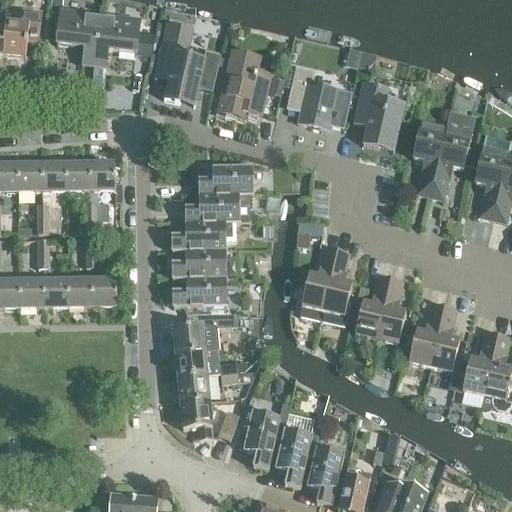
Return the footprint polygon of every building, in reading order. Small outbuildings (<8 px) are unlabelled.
[(6,26),(5,36),(6,36),(3,60),(25,62),(27,45),(39,46),(42,16),(22,13),(21,27),(6,26)] [(83,69),(94,71),(100,19),(61,14),(57,48),(85,52),(83,69)] [(100,19),(94,71),(106,72),(108,55),(136,58),(140,24),(100,19)] [(168,85),(164,103),(194,110),(205,63),(187,58),(189,47),(164,42),(155,82),(168,85)] [(247,57),(246,62),(230,58),(217,115),(231,119),(233,112),(262,119),(272,78),(257,75),(261,61),(247,57)] [(296,72),(287,112),(301,115),(298,127),(328,134),(330,129),(344,133),(352,97),(338,93),(312,87),(314,76),(296,72)] [(278,81),(272,80),(269,92),(268,96),(270,96),(280,99),(282,91),(284,82),(278,81)] [(354,127),(367,130),(363,149),(393,156),(404,109),(389,105),(386,104),(388,93),(363,87),(354,127)] [(417,198),(430,202),(446,132),(421,126),(412,163),(424,165),(417,198)] [(446,132),(430,202),(444,205),(451,172),(463,174),(471,138),(446,132)] [(508,157),(493,225),(506,228),(511,202),(511,147),(510,147),(508,157)] [(479,221),(493,225),(508,157),(483,151),(474,188),(486,190),(479,221)] [(50,197),(67,197),(66,168),(42,169),(42,197),(42,209),(48,209),(50,209),(50,197)] [(67,197),(91,196),(91,168),(66,168),(67,197)] [(91,196),(91,208),(96,208),(98,208),(98,196),(121,196),(121,187),(115,187),(115,168),(91,168),(91,196)] [(0,197),(18,197),(18,169),(0,169),(0,197)] [(18,197),(42,197),(42,169),(18,169),(18,197)] [(199,184),(199,200),(250,199),(253,199),(253,170),(213,171),(213,184),(199,184)] [(185,212),(186,228),(236,227),(250,227),(250,199),(199,200),(199,212),(185,212)] [(91,208),(86,208),(86,221),(91,221),(91,225),(96,225),(96,208),(91,208)] [(98,208),(96,208),(96,225),(108,225),(108,208),(98,208)] [(37,209),(38,223),(48,223),(48,209),(42,209),(37,209)] [(48,223),(38,223),(37,238),(48,238),(48,223)] [(96,225),(86,225),(86,237),(96,237),(96,225)] [(297,236),(297,238),(311,239),(323,239),(324,227),(298,226),(297,236)] [(172,256),(186,256),(226,255),(225,246),(237,246),(236,227),(186,228),(186,240),(172,240),(172,256)] [(86,243),(87,258),(97,258),(96,243),(86,243)] [(38,244),(38,258),(49,258),(48,244),(38,244)] [(299,320),(321,325),(337,255),(325,252),(318,280),(309,277),(299,320)] [(172,284),(186,283),(226,283),(226,255),(186,256),(186,267),(172,268),(172,284)] [(337,255),(321,325),(341,330),(346,327),(348,320),(345,319),(352,287),(343,285),(350,258),(337,255)] [(49,258),(38,258),(39,273),(49,273),(49,258)] [(97,258),(87,258),(87,272),(97,272),(97,258)] [(355,339),(377,344),(391,283),(378,280),(372,308),(363,306),(355,339)] [(187,311),(187,319),(227,319),(226,283),(186,283),(187,295),(173,296),(173,312),(187,311)] [(391,283),(377,344),(398,349),(406,316),(397,314),(403,286),(391,283)] [(92,284),(68,285),(69,313),(93,312),(92,284)] [(117,284),(92,284),(93,312),(117,312),(117,284)] [(20,285),(0,285),(0,313),(20,313),(20,285)] [(44,285),(20,285),(20,313),(44,313),(44,285)] [(68,285),(44,285),(44,313),(69,313),(68,285)] [(409,367),(430,372),(444,311),(432,308),(425,336),(416,334),(409,367)] [(444,311),(430,372),(452,377),(459,344),(450,342),(457,314),(444,311)] [(173,334),(175,358),(204,356),(203,338),(211,332),(237,332),(237,319),(227,319),(187,319),(187,332),(173,334)] [(462,395),(484,400),(498,339),(485,337),(479,364),(470,362),(462,395)] [(498,339),(484,400),(492,402),(492,406),(494,411),(497,414),(500,416),(504,416),(508,414),(511,411),(511,410),(511,394),(511,391),(511,390),(509,390),(510,385),(511,375),(511,371),(504,370),(510,342),(498,339)] [(175,358),(178,383),(207,381),(204,356),(175,358)] [(219,369),(220,379),(237,378),(236,367),(219,369)] [(237,378),(220,379),(221,389),(239,387),(237,378)] [(178,383),(180,408),(209,406),(207,381),(178,383)] [(209,406),(180,408),(183,433),(199,432),(200,444),(213,442),(209,406)] [(253,471),(268,474),(276,441),(282,443),(284,433),(287,421),(285,421),(285,423),(252,415),(243,454),(256,457),(253,470),(253,471)] [(218,441),(230,445),(239,421),(227,416),(218,441)] [(284,433),(282,443),(275,472),(288,475),(285,489),(300,492),(308,459),(313,460),(323,422),(315,420),(311,439),(284,433)] [(389,440),(383,467),(393,469),(399,442),(389,440)] [(316,451),(307,490),(320,493),(317,507),(332,510),(344,458),(316,451)] [(373,467),(381,469),(384,457),(375,455),(373,467)] [(348,471),(345,482),(338,511),(363,511),(369,487),(368,487),(370,477),(348,471)] [(421,511),(427,497),(400,487),(399,490),(387,486),(377,511),(421,511)] [(109,511),(157,511),(158,503),(110,499),(109,511)]
